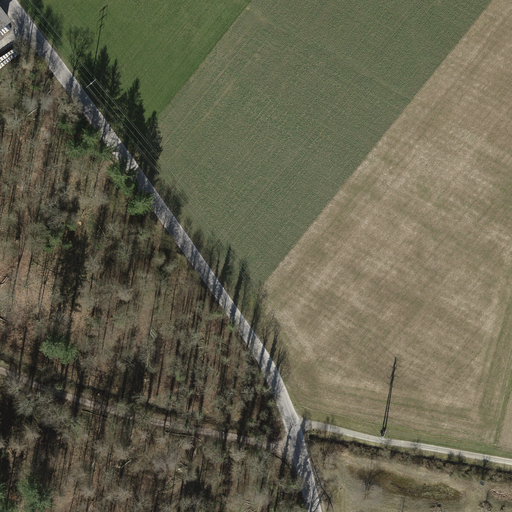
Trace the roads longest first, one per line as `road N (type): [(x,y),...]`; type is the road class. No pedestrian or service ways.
road 1 (track): [(2,0),(265,364),(290,419),(314,511)]
road 2 (track): [(0,371),(132,414),(298,449)]
road 3 (track): [(511,459),(290,419)]
